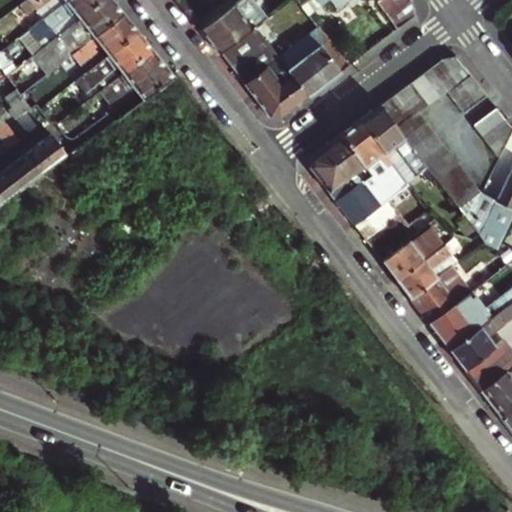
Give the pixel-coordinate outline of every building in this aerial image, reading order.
[(48,15),(67,0),(28,0),(21,6),(30,18),(42,8),(48,15)] [(44,47),(103,0),(67,0),(48,15),(30,29),(44,47)] [(123,13),(112,0),(103,0),(44,47),(33,55),(48,73),(60,64),(123,13)] [(220,54),(256,26),(268,17),(254,0),(238,0),(201,30),(220,54)] [(381,0),(382,0),(381,0),(306,0),(301,4),(309,13),(326,0),(333,0),(339,8),(350,0),(381,0)] [(412,0),(381,0),(382,0),(378,3),(398,28),(416,15),(412,0)] [(138,32),(123,13),(60,64),(69,74),(80,65),(86,72),(138,32)] [(274,51),(309,96),(349,65),(314,20),(274,51)] [(274,51),(256,26),(220,54),(270,116),(280,118),(309,96),(274,51)] [(100,90),(152,49),(138,32),(86,72),(75,81),(90,98),(100,90)] [(166,68),(152,49),(100,90),(115,110),(138,91),(166,68)] [(457,55),(441,60),(459,84),(471,74),(457,55)] [(459,84),(441,60),(430,68),(447,90),(449,92),(459,84)] [(145,99),(180,72),(170,72),(166,68),(138,91),(142,95),(145,99)] [(447,90),(430,68),(421,75),(438,97),(447,90)] [(449,92),(456,102),(479,84),(471,74),(459,84),(449,92)] [(421,75),(412,82),(429,104),(438,97),(421,75)] [(429,104),(412,82),(402,89),(419,112),(429,104)] [(479,84),(456,102),(464,113),(487,95),(479,84)] [(402,89),(392,97),(409,119),(419,112),(402,89)] [(31,116),(35,113),(35,112),(21,94),(18,90),(7,99),(14,108),(11,111),(31,136),(41,128),(31,116)] [(409,119),(392,97),(381,105),(398,128),(409,119)] [(436,178),(429,169),(421,159),(413,148),(405,138),(398,128),(381,105),(360,120),(407,184),(415,178),(423,188),(436,178)] [(474,125),(481,135),(504,117),(497,107),(474,125)] [(4,117),(24,142),(31,136),(11,111),(4,117)] [(398,128),(405,138),(427,122),(419,112),(409,119),(398,128)] [(0,135),(12,151),(22,143),(0,115),(0,135)] [(504,117),(481,135),(499,159),(511,133),(511,125),(509,124),(504,117)] [(408,184),(407,184),(360,120),(341,135),(371,174),(390,198),(408,184)] [(405,138),(413,148),(434,132),(427,122),(405,138)] [(413,148),(421,159),(442,143),(434,132),(413,148)] [(353,188),(371,174),(341,135),(323,148),(353,188)] [(46,174),(68,157),(53,138),(33,154),(31,155),(46,174)] [(421,159),(429,169),(450,153),(442,143),(421,159)] [(336,202),(353,188),(323,148),(311,157),(309,168),(336,202)] [(450,153),(429,169),(436,178),(437,180),(458,164),(450,153)] [(46,174),(31,155),(9,173),(6,175),(21,194),(46,174)] [(497,245),(511,215),(511,160),(490,197),(483,192),(481,195),(468,222),(479,236),(482,241),(484,244),(495,250),(497,245)] [(458,164),(437,180),(446,192),(465,174),(458,164)] [(336,202),(354,225),(390,198),(371,174),(353,188),(336,202)] [(465,174),(446,192),(456,206),(473,184),(465,174)] [(0,210),(21,194),(6,175),(0,179),(0,210)] [(468,222),(481,195),(473,184),(456,206),(468,222)] [(366,241),(401,214),(390,198),(354,225),(366,241)] [(501,244),(511,220),(511,215),(497,245),(499,247),(501,244)] [(396,278),(452,235),(439,231),(430,220),(408,237),(410,239),(382,261),(396,278)] [(410,297),(446,269),(457,261),(451,253),(460,246),(452,235),(396,278),(410,297)] [(455,281),(446,269),(410,297),(430,322),(471,291),(506,264),(499,254),(466,279),(469,282),(462,287),(457,280),(455,281)] [(511,285),(484,307),(471,291),(430,322),(450,349),(511,301),(511,285)] [(466,369),(496,346),(489,337),(511,319),(511,301),(450,349),(466,369)] [(509,373),(511,371),(511,349),(504,339),(496,346),(466,369),(482,390),(508,371),(509,373)] [(511,371),(509,373),(508,371),(482,390),(502,416),(511,408),(511,371)] [(511,408),(502,416),(511,428),(511,408)]
